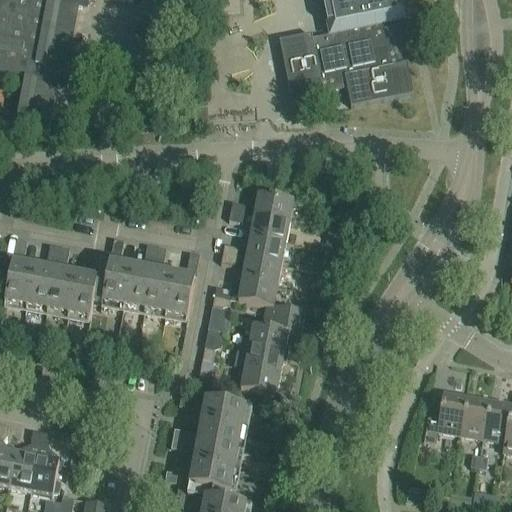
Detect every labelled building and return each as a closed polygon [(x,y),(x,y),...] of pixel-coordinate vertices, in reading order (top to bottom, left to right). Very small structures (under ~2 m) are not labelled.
[(104,0),(105,0),(109,1),(132,5),(134,6),(135,0),(0,0),(0,75),(25,80),(15,129),(48,135),(51,121),(60,73),(66,74),(78,10),(82,11),(88,7),(89,0),(104,0)] [(324,0),(332,37),(312,42),(311,38),(279,44),(292,107),(324,100),(323,96),(347,91),(350,107),(351,111),(413,98),(407,66),(403,67),(400,54),(409,52),(398,0),(324,0)] [(193,112),(194,129),(208,129),(207,125),(207,112),(193,111),(193,112)] [(254,216),(253,222),(289,229),(292,209),(300,211),(301,208),(252,199),(252,202),(247,209),(254,216)] [(232,207),(230,218),(246,221),(247,213),(242,209),(232,207)] [(246,221),(230,218),(229,225),(239,227),(245,224),(246,221)] [(243,232),(245,242),(292,251),(293,250),(285,249),(289,229),(253,222),(246,221),(245,224),(241,226),(243,232)] [(246,258),(245,264),(281,271),(285,252),(292,253),(292,251),(245,242),(239,251),(246,258)] [(12,266),(19,268),(24,262),(27,245),(17,243),(12,266)] [(124,245),(114,243),(111,258),(109,266),(116,267),(121,262),(124,245)] [(48,273),(55,274),(59,251),(50,249),(46,266),(48,273)] [(224,249),(222,260),(238,263),(239,255),(234,251),(224,249)] [(146,273),(151,274),(156,251),(147,250),(144,266),(146,273)] [(59,251),(55,274),(61,275),(66,269),(69,253),(59,251)] [(156,251),(151,274),(158,276),(163,270),(166,253),(156,251)] [(18,275),(11,273),(4,309),(24,313),(46,317),(68,321),(89,325),(92,308),(101,309),(122,313),(143,317),(164,321),(186,326),(193,290),(185,289),(182,279),(172,281),(164,275),(156,283),(150,282),(144,281),(140,271),(129,273),(122,267),(115,275),(108,274),(109,266),(111,258),(100,256),(99,259),(97,272),(99,272),(97,282),(95,290),(90,289),(86,279),(76,281),(68,275),(60,283),(53,281),(46,280),(43,270),(32,272),(25,267),(18,275)] [(97,272),(99,259),(92,257),(89,274),(91,281),(97,282),(99,272),(97,272)] [(188,281),(194,282),(199,260),(189,257),(186,274),(188,281)] [(238,263),(222,260),(221,268),(231,270),(237,268),(238,263)] [(234,276),(237,285),(284,294),(284,293),(277,291),(281,271),(245,264),(244,272),(234,276)] [(237,308),(264,313),(265,312),(273,314),(273,312),(277,294),(284,296),(284,294),(237,285),(230,294),(238,301),(237,308)] [(216,292),(214,302),(230,305),(231,299),(226,294),(216,292)] [(230,305),(214,302),(212,311),(222,313),(229,310),(230,305)] [(256,326),(257,331),(258,332),(288,338),(297,340),(300,327),(303,327),(304,318),(273,312),(273,314),(265,312),(264,313),(263,324),(256,326)] [(250,341),(248,353),(287,360),(289,353),(285,352),(288,338),(258,332),(257,331),(248,330),(248,331),(244,336),(250,341)] [(208,334),(206,345),(222,348),(223,341),(218,336),(208,334)] [(222,348),(206,345),(204,353),(214,355),(221,351),(222,348)] [(239,368),(240,373),(280,381),(282,367),(286,368),(287,360),(248,353),(246,365),(239,368)] [(280,381),(240,373),(237,379),(243,383),(240,396),(279,403),(281,395),(277,394),(280,381)] [(197,388),(212,391),(214,382),(210,378),(199,376),(197,388)] [(179,410),(196,413),(200,412),(201,403),(181,400),(179,410)] [(437,436),(460,440),(467,404),(443,400),(439,423),(428,421),(423,446),(435,448),(437,436)] [(460,440),(483,444),(489,408),(467,404),(460,440)] [(246,413),(210,407),(209,415),(199,418),(202,428),(196,437),(204,443),(202,450),(201,456),(192,459),(195,470),(188,479),(196,484),(194,491),(186,490),(180,488),(180,489),(177,499),(180,499),(192,501),(193,500),(203,502),(210,504),(209,510),(204,511),(245,511),(245,510),(228,507),(230,498),(234,477),(237,457),(241,436),(246,413)] [(483,444),(504,448),(506,448),(511,422),(511,415),(511,412),(489,408),(483,444)] [(503,457),(511,458),(511,421),(511,422),(506,448),(504,448),(503,457)] [(0,429),(0,491),(8,493),(6,500),(9,501),(17,454),(9,447),(8,449),(3,445),(7,441),(9,431),(0,429)] [(174,433),(172,443),(194,447),(196,442),(192,437),(174,433)] [(17,454),(9,501),(10,501),(12,494),(30,497),(42,437),(32,435),(30,444),(33,451),(27,452),(27,451),(17,454)] [(42,437),(30,497),(52,501),(59,463),(50,455),(49,457),(45,454),(49,448),(51,439),(42,437)] [(194,447),(172,443),(171,453),(188,456),(193,452),(194,447)] [(470,471),(478,472),(480,460),(472,459),(470,471)] [(487,462),(480,460),(478,472),(485,473),(487,462)] [(170,487),(180,489),(180,488),(186,490),(188,483),(183,479),(167,476),(165,486),(170,487)] [(201,509),(203,502),(193,500),(192,501),(180,499),(179,507),(196,511),(201,509)]
